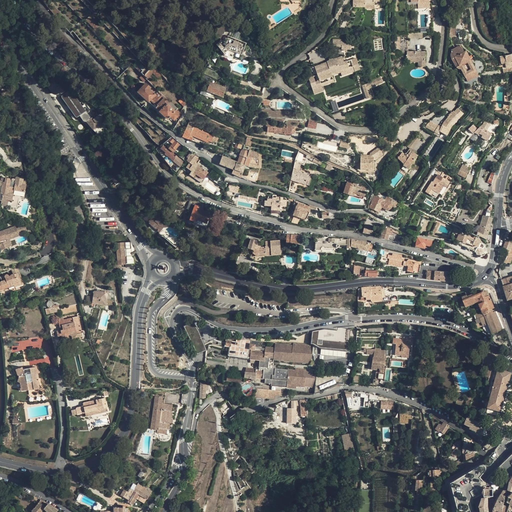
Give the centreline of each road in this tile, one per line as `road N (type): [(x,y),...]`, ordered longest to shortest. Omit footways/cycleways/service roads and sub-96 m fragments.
road 1 (residential): [(488,271),(215,203),(169,175),(127,120),(35,33),(17,0)]
road 2 (residential): [(38,0),(143,110),(231,178),(338,213),(367,212),(441,239),(488,271)]
road 3 (unclassified): [(511,362),(484,339),(416,317),(244,329),(183,308),(171,324),(190,376)]
road 4 (residential): [(333,0),(324,34),(289,62),(280,82),(335,123),(361,130),(377,128),(436,78),(447,0)]
road 5 (residential): [(483,458),(476,437),(430,410),(349,386),(252,409),(217,395),(197,411),(182,445)]
road 6 (secondary): [(484,275),(458,285),(284,289),(208,270)]
road 7 (residential): [(0,25),(29,82),(141,244)]
road 8 (unknown): [(0,259),(27,258),(49,242),(16,132),(19,63)]
road 9 (secondary): [(58,473),(104,458),(125,431),(143,295)]
road 10 (unclassified): [(190,376),(160,375),(149,363),(148,318),(171,292),(168,278)]
